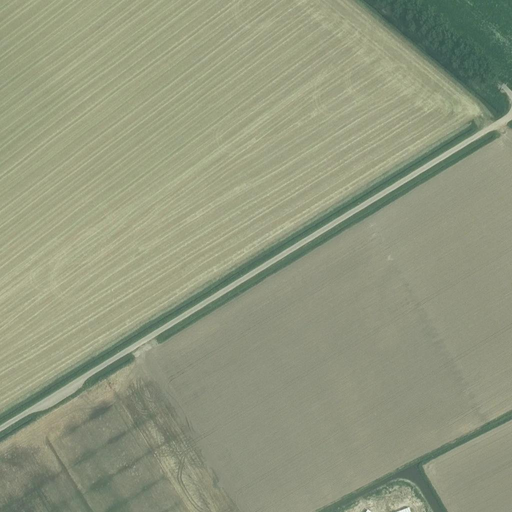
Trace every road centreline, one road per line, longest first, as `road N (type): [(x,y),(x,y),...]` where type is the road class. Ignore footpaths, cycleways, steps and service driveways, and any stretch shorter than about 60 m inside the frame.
road 1 (unclassified): [(511,118),(0,430)]
road 2 (track): [(511,94),(400,0)]
